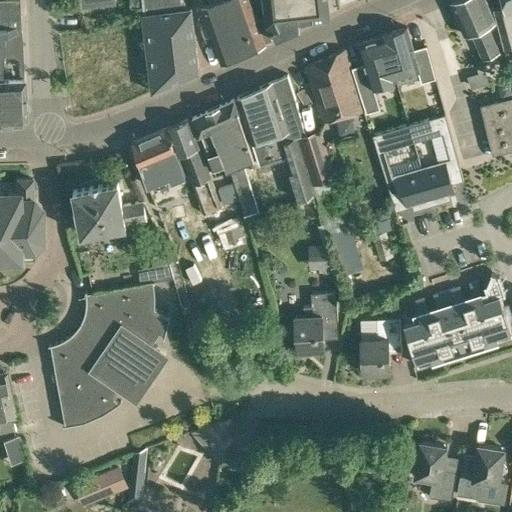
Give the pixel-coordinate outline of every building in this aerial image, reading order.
[(0,0),(0,120),(18,120),(24,114),(21,32),(20,32),(18,0),(0,0)] [(147,39),(153,90),(199,72),(191,7),(186,8),(185,0),(183,0),(181,0),(142,0),(143,13),(147,39)] [(208,0),(210,3),(202,6),(221,62),(265,42),(265,41),(272,39),(263,16),(257,19),(249,0),(208,0)] [(265,0),(267,18),(276,38),(301,27),(299,18),(329,15),(327,0),(265,0)] [(500,52),(488,24),(495,21),(486,0),(454,0),(450,2),(464,34),(470,32),(482,59),(500,52)] [(511,12),(511,11),(511,0),(502,0),(504,6),(493,9),(504,49),(511,46),(511,12)] [(384,33),(384,35),(396,77),(419,71),(422,82),(436,78),(427,45),(414,49),(408,26),(384,33)] [(396,77),(384,35),(360,42),(365,62),(352,66),(362,100),(377,96),(374,85),(397,79),(396,77)] [(323,121),(364,110),(344,49),(306,65),(323,121)] [(77,59),(77,112),(119,112),(119,59),(77,59)] [(489,62),(474,65),(477,76),(491,73),(489,62)] [(296,136),(305,133),(288,73),(272,80),(237,96),(251,141),(252,140),(260,164),(289,154),(294,170),(290,172),(299,199),(315,194),(296,136)] [(498,86),(501,99),(511,96),(511,91),(510,83),(498,86)] [(511,149),(511,96),(480,104),(492,154),(511,149)] [(240,116),(234,98),(193,117),(200,135),(199,135),(214,174),(229,168),(244,215),(260,210),(244,162),(254,158),(250,147),(252,146),(241,115),(240,116)] [(465,179),(445,110),(409,120),(432,205),(450,200),(449,195),(456,193),(453,182),(465,179)] [(179,154),(186,170),(187,170),(204,213),(223,205),(211,176),(200,145),(200,146),(189,117),(166,127),(167,128),(177,154),(179,154)] [(409,120),(372,130),(391,199),(403,196),(406,207),(413,205),(414,210),(432,205),(409,120)] [(320,127),(300,137),(323,183),(342,173),(320,127)] [(149,184),(186,170),(179,154),(177,154),(167,128),(132,142),(149,184)] [(31,196),(31,178),(16,178),(16,189),(0,189),(0,257),(19,258),(19,250),(33,249),(42,240),(41,205),(32,196),(31,196)] [(122,203),(118,180),(100,184),(100,183),(92,185),(73,189),(81,233),(126,225),(126,223),(147,219),(143,199),(122,203)] [(224,203),(239,198),(233,183),(218,188),(224,203)] [(377,223),(380,233),(386,231),(391,229),(388,219),(377,223)] [(336,249),(356,243),(352,228),(332,234),(336,249)] [(381,234),(389,258),(402,254),(394,230),(381,234)] [(334,245),(320,245),(321,271),(337,287),(342,286),(334,245)] [(500,293),(506,291),(501,275),(491,272),(486,283),(485,284),(486,290),(481,292),(477,278),(469,281),(473,294),(464,297),(460,284),(433,293),(438,305),(428,308),(424,295),(415,298),(421,317),(405,322),(417,359),(418,364),(433,360),(499,339),(511,335),(511,331),(511,329),(500,293)] [(156,280),(140,283),(87,292),(87,290),(86,290),(84,317),(74,332),(49,344),(50,345),(52,344),(66,424),(64,424),(65,425),(75,424),(85,421),(95,417),(105,413),(114,407),(123,401),(122,400),(120,401),(115,398),(123,386),(137,395),(165,354),(152,345),(160,333),(165,336),(164,338),(166,339),(171,316),(170,315),(169,317),(156,308),(154,281),(156,281),(156,280)] [(298,350),(324,348),(324,338),(340,338),(337,290),(312,292),(313,304),(304,305),(304,315),(296,315),(296,324),(289,332),(297,341),(298,350)] [(364,371),(390,370),(389,351),(403,350),(401,316),(377,318),(378,328),(369,337),(362,338),(362,347),(354,355),(363,363),(364,371)] [(0,433),(16,430),(13,417),(16,417),(6,372),(0,372),(0,433)] [(10,464),(15,463),(27,458),(20,435),(3,440),(10,464)] [(452,498),(456,470),(443,468),(446,443),(419,440),(417,456),(412,460),(415,465),(414,476),(422,477),(426,482),(431,483),(429,495),(452,498)] [(507,468),(502,461),(504,445),(477,442),(473,467),(460,465),(457,493),(479,496),(481,484),(486,484),(491,480),(499,481),(500,473),(507,468)] [(143,495),(149,447),(132,453),(128,493),(128,500),(142,501),(143,495)] [(247,469),(249,451),(231,448),(230,451),(228,467),(247,469)] [(128,487),(119,466),(74,485),(83,506),(128,487)]
